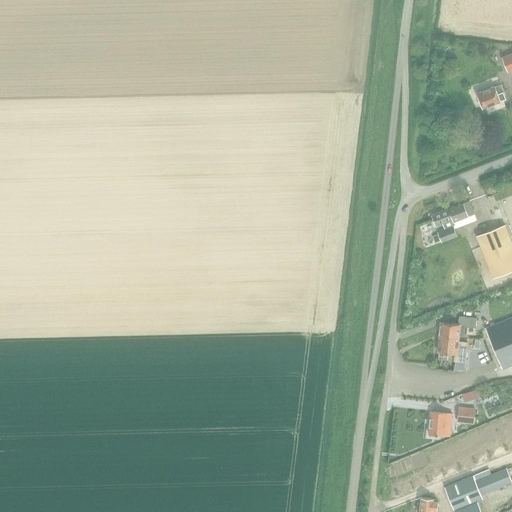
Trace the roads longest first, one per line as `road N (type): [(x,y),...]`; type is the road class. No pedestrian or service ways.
road 1 (tertiary): [(399,66),(361,399)]
road 2 (residential): [(369,511),(400,215)]
road 3 (unclassified): [(361,399),(400,215)]
road 4 (unclassified): [(411,195),(399,66)]
road 5 (unknown): [(385,381),(511,368)]
